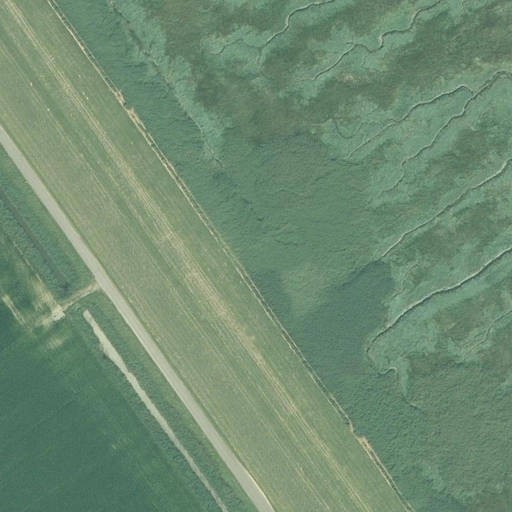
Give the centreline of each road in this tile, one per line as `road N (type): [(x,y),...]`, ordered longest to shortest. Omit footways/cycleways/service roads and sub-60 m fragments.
road 1 (track): [(350,511),(0,24)]
road 2 (unclassified): [(267,511),(0,135)]
